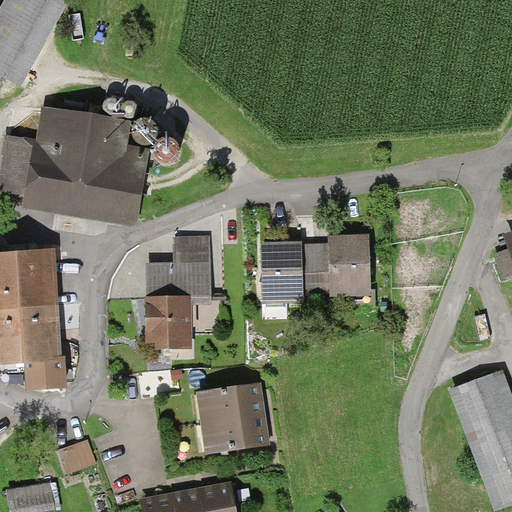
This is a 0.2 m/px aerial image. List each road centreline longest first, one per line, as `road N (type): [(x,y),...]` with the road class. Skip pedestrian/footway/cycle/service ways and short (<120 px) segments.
road 1 (residential): [(0,387),(38,406),(84,394),(93,376),(98,274),(110,253),(139,233),(270,190),(501,166)]
road 2 (residential): [(501,166),(417,388),(408,426),(418,511)]
